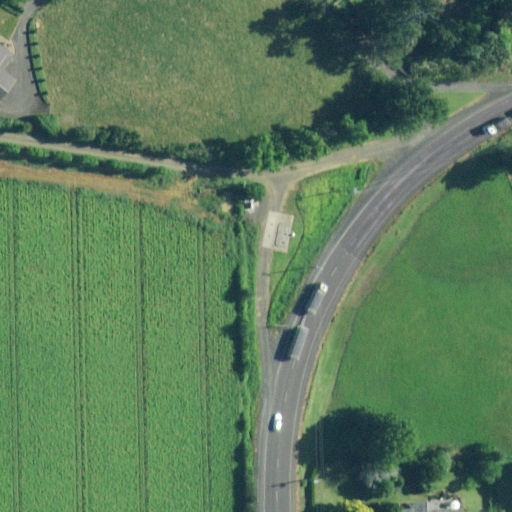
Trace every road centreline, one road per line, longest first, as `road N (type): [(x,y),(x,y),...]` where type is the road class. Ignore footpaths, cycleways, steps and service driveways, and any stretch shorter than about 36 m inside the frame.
road 1 (secondary): [(282,421),(303,332),(352,240),(419,166),(511,107)]
road 2 (unclassified): [(282,421),(258,326),(288,181)]
